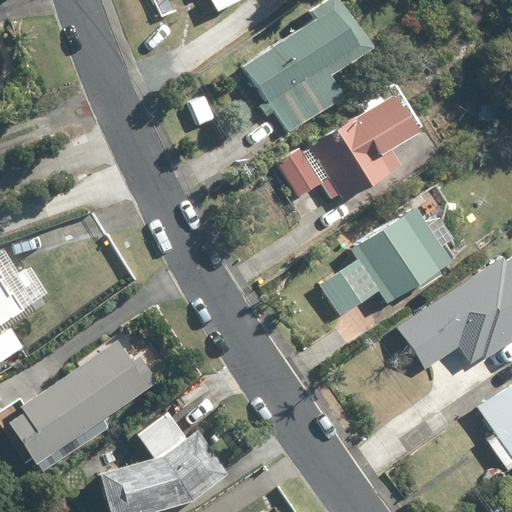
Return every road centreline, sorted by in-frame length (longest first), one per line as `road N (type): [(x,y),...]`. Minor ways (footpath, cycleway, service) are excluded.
road 1 (residential): [(141,168),(285,415),(354,511)]
road 2 (residential): [(78,0),(141,168)]
road 3 (residential): [(141,168),(0,221)]
